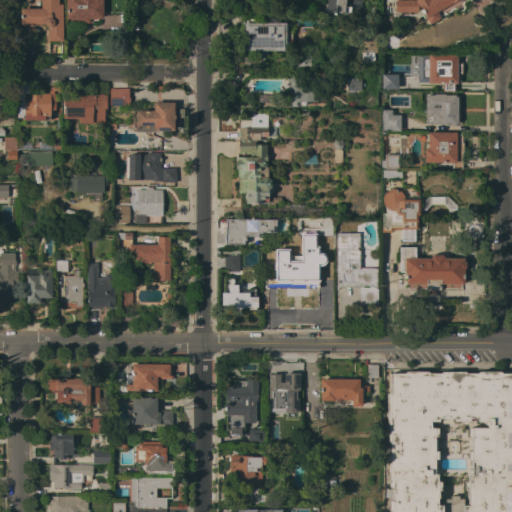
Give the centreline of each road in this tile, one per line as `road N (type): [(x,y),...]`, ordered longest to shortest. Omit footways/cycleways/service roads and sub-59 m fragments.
road 1 (residential): [(0,339),(511,344)]
road 2 (residential): [(200,511),(203,0)]
road 3 (residential): [(503,344),(502,55)]
road 4 (residential): [(203,74),(19,72)]
road 5 (residential): [(17,511),(17,339)]
